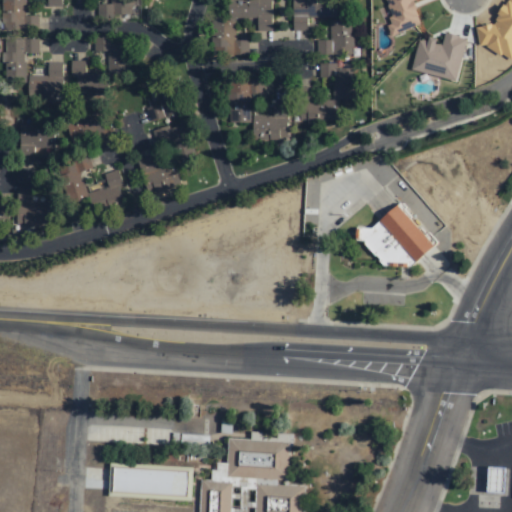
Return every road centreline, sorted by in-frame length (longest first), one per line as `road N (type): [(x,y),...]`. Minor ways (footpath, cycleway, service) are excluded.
road 1 (residential): [(511,86),(42,256),(0,258)]
road 2 (secondary): [(0,320),(511,357)]
road 3 (residential): [(511,240),(459,355),(404,511)]
road 4 (residential): [(225,191),(187,70),(196,0)]
